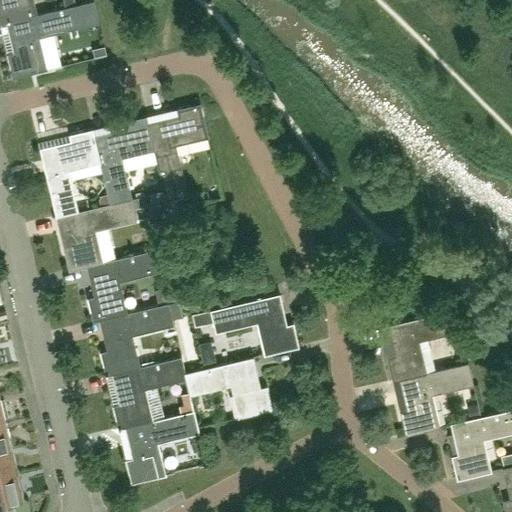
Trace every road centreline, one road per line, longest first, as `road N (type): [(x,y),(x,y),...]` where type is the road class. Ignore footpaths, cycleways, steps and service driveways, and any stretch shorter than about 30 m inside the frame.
road 1 (residential): [(346,425),(332,298),(207,68),(181,62),(0,106)]
road 2 (residential): [(78,511),(0,188)]
road 3 (residential): [(182,511),(346,425)]
road 4 (residential): [(448,511),(346,425)]
